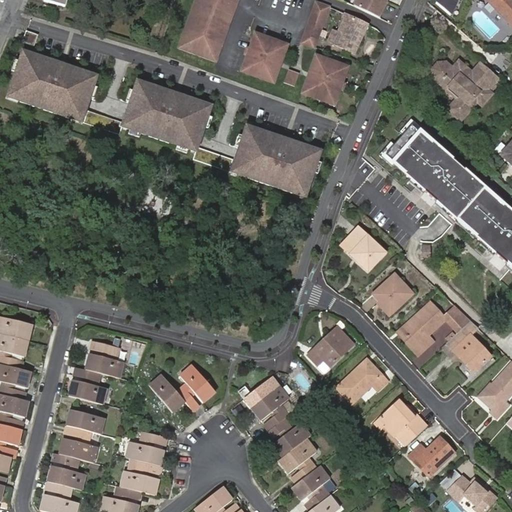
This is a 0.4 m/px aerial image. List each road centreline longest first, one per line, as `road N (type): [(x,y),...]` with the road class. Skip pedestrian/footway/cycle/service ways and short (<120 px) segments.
road 1 (residential): [(411,0),(328,191),(296,289)]
road 2 (residential): [(296,289),(278,336),(264,346),(68,305)]
road 3 (residential): [(296,289),(356,318),(460,433)]
road 4 (residential): [(68,305),(20,502),(25,511)]
road 5 (residential): [(170,511),(230,467),(264,511)]
